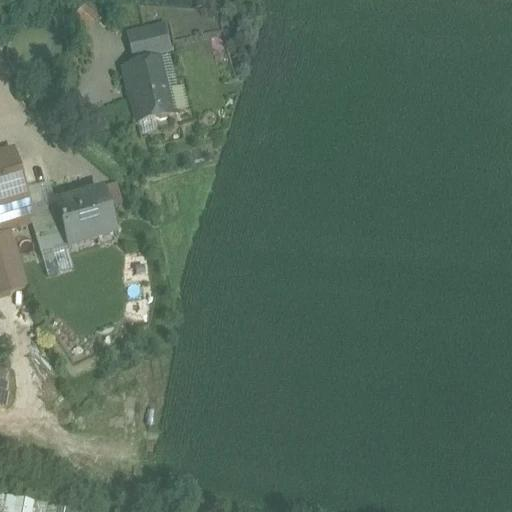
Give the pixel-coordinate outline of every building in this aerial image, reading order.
[(42,25),(37,25),(31,26),(27,27),(23,29),(19,31),(17,33),(14,36),(12,39),(11,42),(9,45),(9,48),(8,51),(8,56),(8,61),(9,65),(11,68),(12,71),(14,74),(17,76),(19,78),(22,80),(26,83),(31,84),(38,85),(45,84),(49,83),(53,81),(56,79),(58,77),(61,74),(64,70),(65,67),(66,65),(67,62),(68,58),(68,54),(67,51),(67,47),(65,43),(63,39),(61,36),(58,33),(55,30),(50,28),(46,26),(42,25)] [(171,52),(166,29),(153,32),(158,55),(171,52)] [(153,33),(129,38),(134,61),(158,55),(153,33)] [(161,63),(124,72),(129,91),(131,100),(131,99),(133,107),(134,107),(138,124),(156,120),(160,123),(167,121),(170,116),(173,116),(161,63)] [(15,153),(0,157),(0,222),(4,236),(10,234),(33,227),(30,216),(33,215),(15,153)] [(33,215),(30,216),(33,227),(37,240),(63,232),(69,252),(116,239),(103,195),(33,215)] [(4,236),(0,222),(0,299),(27,291),(10,234),(4,236)] [(8,376),(0,374),(0,409),(1,410),(8,376)] [(0,511),(31,511),(34,503),(4,496),(0,511)]
